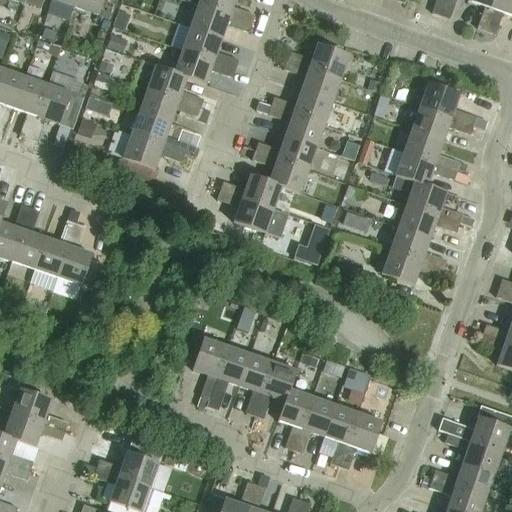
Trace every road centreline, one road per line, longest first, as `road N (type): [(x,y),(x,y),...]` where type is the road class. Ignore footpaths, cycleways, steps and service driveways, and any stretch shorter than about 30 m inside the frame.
road 1 (residential): [(369,511),(399,477),(490,220),(489,159),(511,94)]
road 2 (unclassified): [(511,78),(302,0)]
